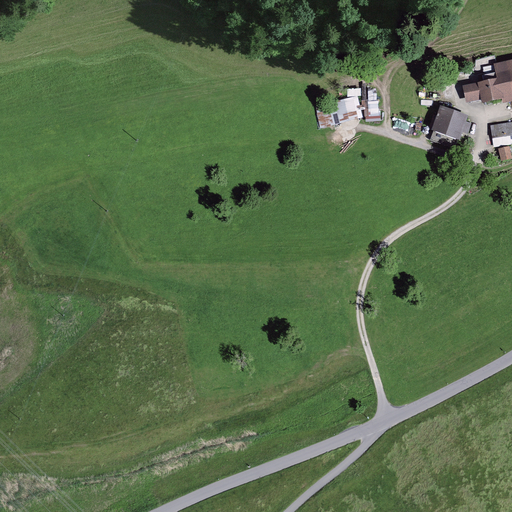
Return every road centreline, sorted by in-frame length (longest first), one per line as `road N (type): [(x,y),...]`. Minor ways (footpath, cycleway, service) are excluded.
road 1 (track): [(385,421),(360,320),(363,276),(380,249),(453,206),(472,181),(463,163),(386,134)]
road 2 (tertiary): [(164,511),(385,421)]
road 3 (tertiary): [(385,421),(511,358)]
road 4 (residential): [(385,421),(291,511)]
